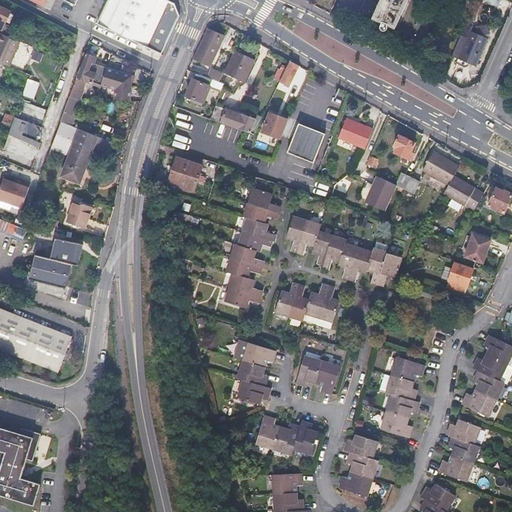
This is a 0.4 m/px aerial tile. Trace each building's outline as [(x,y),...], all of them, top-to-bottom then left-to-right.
[(162,0),(108,0),(98,22),(125,35),(145,45),(143,51),(161,59),(179,16),(176,5),(168,3),(162,0)] [(393,29),(406,0),(380,0),(371,20),(393,29)] [(463,16),(468,0),(458,0),(454,12),(463,16)] [(0,28),(1,29),(6,21),(9,22),(13,15),(9,13),(10,11),(0,6),(0,28)] [(123,41),(125,35),(98,22),(95,27),(123,41)] [(466,23),(454,50),(460,53),(455,64),(463,67),(467,65),(468,63),(475,65),(487,36),(487,34),(487,31),(485,29),(483,28),(481,27),(478,27),(476,28),(473,33),(469,31),(472,25),(466,23)] [(207,29),(194,59),(210,66),(217,49),(216,48),(220,39),(215,37),(217,33),(207,29)] [(0,59),(11,38),(2,33),(0,36),(0,59)] [(21,42),(11,38),(0,59),(0,62),(10,67),(21,42)] [(235,52),(226,72),(246,81),(255,61),(235,52)] [(81,67),(79,67),(74,82),(82,86),(84,80),(99,86),(100,85),(114,90),(112,97),(126,95),(131,76),(106,67),(106,65),(98,63),(98,65),(93,63),(94,61),(96,56),(86,53),(81,67)] [(300,64),(291,60),(288,66),(281,81),(280,82),(289,86),(300,64)] [(274,78),(281,81),(288,66),(284,64),(282,68),(280,67),(274,78)] [(211,68),(207,76),(215,79),(221,82),(225,74),(211,68)] [(203,103),(206,98),(215,79),(207,76),(196,72),(186,96),(203,103)] [(29,78),(25,91),(33,93),(36,80),(29,78)] [(221,82),(215,79),(206,98),(217,102),(226,84),(221,82)] [(82,86),(74,82),(69,95),(76,98),(77,98),(82,86)] [(76,98),(69,95),(60,121),(67,123),(76,98)] [(215,106),(210,118),(255,133),(263,118),(258,115),(256,119),(215,106)] [(281,139),(289,119),(271,112),(263,133),(281,139)] [(5,113),(2,121),(5,123),(3,127),(10,130),(15,117),(5,113)] [(40,148),(42,142),(42,127),(15,117),(10,130),(9,134),(40,148)] [(341,137),(366,148),(374,129),(349,118),(341,137)] [(60,121),(57,130),(111,152),(114,142),(67,123),(60,121)] [(287,153),(313,164),(325,134),(298,124),(287,153)] [(57,130),(48,156),(67,164),(62,176),(86,185),(93,169),(87,167),(95,147),(110,153),(111,152),(57,130)] [(400,136),(392,151),(412,161),(415,154),(412,152),(416,143),(400,136)] [(425,171),(449,185),(459,166),(436,152),(425,171)] [(373,154),(369,163),(375,166),(379,157),(373,154)] [(202,164),(176,155),(169,182),(195,190),(202,164)] [(398,185),(406,189),(412,177),(402,173),(396,185),(398,185)] [(449,185),(444,193),(452,198),(463,205),(474,212),(485,192),(455,174),(449,185)] [(386,211),(398,185),(396,185),(378,176),(374,184),(367,202),(386,211)] [(412,177),(406,189),(416,193),(421,181),(412,177)] [(15,182),(4,178),(0,188),(0,198),(23,206),(31,184),(23,182),(22,184),(15,182)] [(361,200),(367,202),(374,184),(369,182),(366,187),(364,187),(360,194),(362,197),(361,200)] [(239,245),(236,244),(228,270),(235,272),(227,301),(248,307),(250,300),(259,302),(263,288),(254,286),(256,278),(249,276),(251,270),(261,273),(265,260),(255,257),(257,250),(259,251),(262,243),(269,245),(271,239),(273,240),(275,233),(266,230),(268,223),(264,222),(266,215),(277,218),(281,205),(270,202),(273,194),(252,188),(244,216),(248,217),(239,245)] [(495,188),(488,207),(504,213),(511,194),(495,188)] [(463,205),(452,198),(449,204),(459,211),(463,205)] [(93,207),(71,200),(68,212),(71,213),(68,223),(86,229),(93,207)] [(473,215),(471,220),(484,226),(485,223),(480,220),(481,218),(473,215)] [(346,243),(348,240),(320,231),(322,225),(293,216),(287,235),(293,238),(290,248),(305,253),(308,242),(316,245),(314,251),(321,254),(318,261),(325,263),(324,266),(332,269),(336,258),(341,260),(340,263),(347,265),(343,275),(357,279),(360,270),(367,272),(368,268),(376,271),(373,280),(385,284),(388,275),(396,277),(402,257),(375,248),(374,252),(346,243)] [(463,255),(479,261),(488,238),(472,232),(463,255)] [(84,241),(57,235),(52,257),(37,254),(30,283),(68,291),(74,261),(79,262),(84,241)] [(434,265),(438,255),(430,253),(427,262),(434,265)] [(452,279),(457,263),(454,262),(452,269),(448,278),(452,279)] [(452,279),(448,278),(447,280),(445,286),(463,292),(471,268),(457,263),(452,279)] [(447,280),(448,278),(452,269),(445,266),(440,278),(447,280)] [(290,292),(284,291),(278,311),(303,319),(305,312),(319,316),(330,320),(337,299),(330,297),(333,287),(322,283),(319,293),(312,291),(310,299),(302,296),(306,287),(293,283),(290,292)] [(0,306),(0,349),(59,373),(73,337),(0,306)] [(305,312),(303,319),(316,323),(319,316),(305,312)] [(330,320),(319,316),(316,323),(328,327),(330,320)] [(506,363),(511,351),(511,345),(488,335),(486,338),(483,345),(488,347),(482,358),(478,356),(475,361),(473,367),(477,369),(475,374),(473,379),(478,381),(471,395),(466,393),(464,397),(461,403),(487,415),(503,381),(498,379),(506,363)] [(244,360),(239,377),(245,379),(240,397),(262,402),(264,396),(269,397),(272,386),(268,384),(271,374),(265,372),(268,360),(274,361),(277,350),(241,339),(235,358),(244,360)] [(342,367),(306,356),(297,383),(307,386),(309,381),(323,386),(321,390),(333,393),(342,367)] [(381,427),(408,436),(411,425),(406,423),(410,410),(415,411),(418,401),(413,399),(417,388),(411,386),(416,373),(421,375),(424,364),(398,356),(392,374),(386,391),(392,392),(381,427)] [(503,381),(504,381),(511,365),(506,363),(498,379),(503,381)] [(380,389),(386,391),(392,374),(385,372),(380,389)] [(277,419),(266,415),(257,443),(293,454),(295,447),(312,453),(319,432),(312,430),(313,425),(302,422),(301,426),(290,423),(288,429),(275,425),(277,419)] [(481,425),(459,417),(457,423),(451,422),(447,433),(452,435),(448,446),(453,448),(447,462),(443,460),(439,470),(465,480),(479,445),(474,443),(481,425)] [(0,494),(35,503),(41,481),(22,476),(27,458),(34,460),(40,433),(0,423),(0,449),(4,451),(0,468),(0,467),(0,494)] [(345,475),(342,485),(367,494),(378,459),(372,457),(378,440),(358,433),(356,439),(350,437),(346,448),(353,451),(350,460),(355,462),(351,476),(345,475)] [(272,475),(275,511),(279,511),(280,511),(309,511),(309,510),(304,510),(303,499),(297,499),(296,484),(302,483),(302,473),(272,475)] [(448,511),(445,510),(455,495),(436,482),(432,487),(428,485),(421,494),(426,497),(420,506),(425,509),(423,511),(448,511)]
